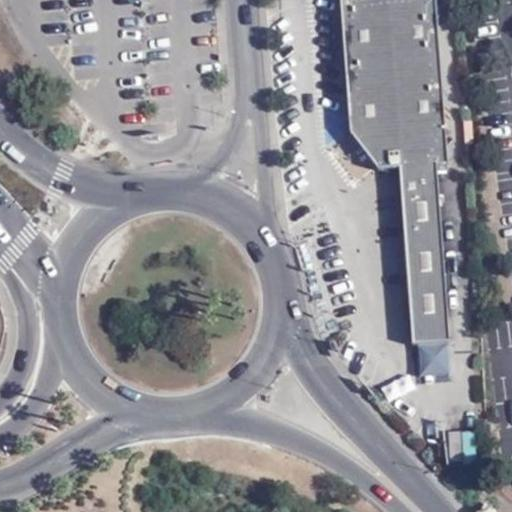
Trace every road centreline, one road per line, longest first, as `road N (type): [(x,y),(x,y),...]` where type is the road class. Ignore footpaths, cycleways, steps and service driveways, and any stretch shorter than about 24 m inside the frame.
road 1 (secondary): [(442,511),(320,381),(276,317)]
road 2 (secondary): [(192,407),(319,448),(403,511)]
road 3 (secondary): [(65,295),(73,346),(98,381),(135,404),(192,407)]
road 4 (residential): [(268,261),(254,100)]
road 5 (secondary): [(135,204),(65,177),(0,125)]
road 6 (secondary): [(192,407),(239,385),(257,365),(276,317)]
road 7 (secondary): [(135,204),(79,249),(65,295)]
road 8 (residential): [(254,100),(232,146),(188,199)]
